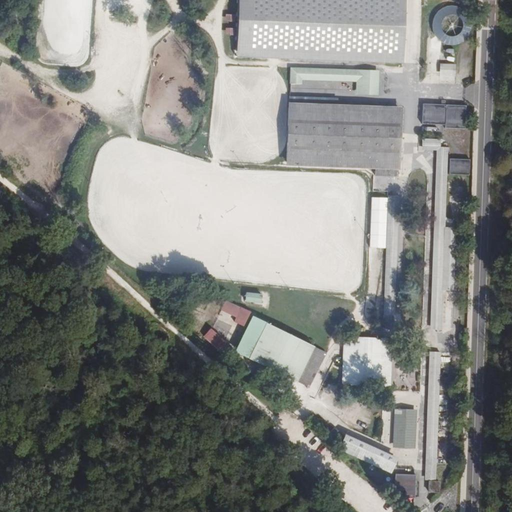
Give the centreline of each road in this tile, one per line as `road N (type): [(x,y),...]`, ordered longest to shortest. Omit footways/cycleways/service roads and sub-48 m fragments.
road 1 (tertiary): [(471,511),(488,0)]
road 2 (track): [(378,511),(0,175)]
